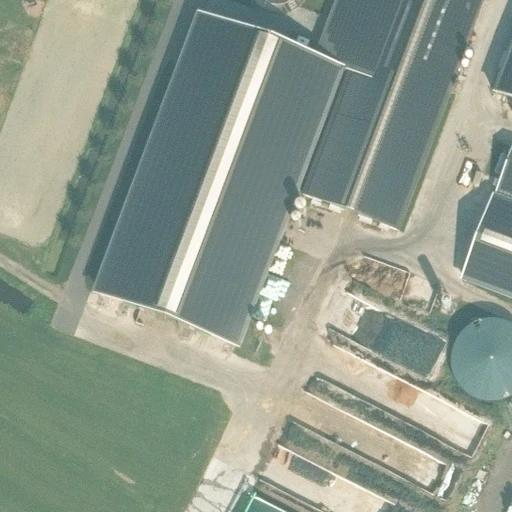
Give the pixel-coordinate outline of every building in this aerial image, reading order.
[(342,0),(319,62),(203,19),(100,294),(100,295),(235,346),(333,83),(339,68),(350,73),(345,87),(304,196),(398,231),(484,0),(342,0)] [(511,44),(493,95),(511,101),(511,44)] [(511,151),(496,194),(511,199),(511,151)] [(464,278),(511,296),(511,205),(494,199),(464,278)] [(490,404),(495,403),(500,402),(505,401),(509,398),(511,396),(511,330),(510,330),(506,327),(501,325),(496,324),(490,323),(484,323),(478,325),(472,326),(468,329),(464,332),(460,335),(456,339),(454,343),(451,348),(448,358),(448,368),(451,378),(456,387),(463,395),(471,400),(481,403),(486,404),(490,404)]
